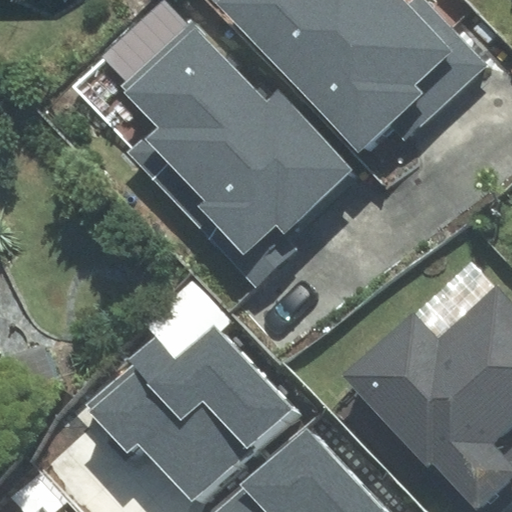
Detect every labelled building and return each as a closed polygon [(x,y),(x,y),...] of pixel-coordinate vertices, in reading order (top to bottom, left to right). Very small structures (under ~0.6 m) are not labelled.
[(221,0),(360,148),(388,122),(404,140),(485,66),(422,0),(414,0),(408,6),(402,0),(221,0)] [(194,24),(122,91),(156,127),(129,151),(256,287),(297,249),(281,232),(348,169),(277,93),(267,103),(194,24)] [(511,301),(499,287),(439,342),(413,313),(346,374),(430,466),(433,460),(476,506),(497,487),(508,499),(511,495),(511,301)] [(192,499),(294,409),(200,305),(90,404),(130,449),(140,441),(192,499)] [(0,410),(61,389),(46,345),(0,361),(0,410)] [(379,511),(306,431),(215,511),(379,511)]
